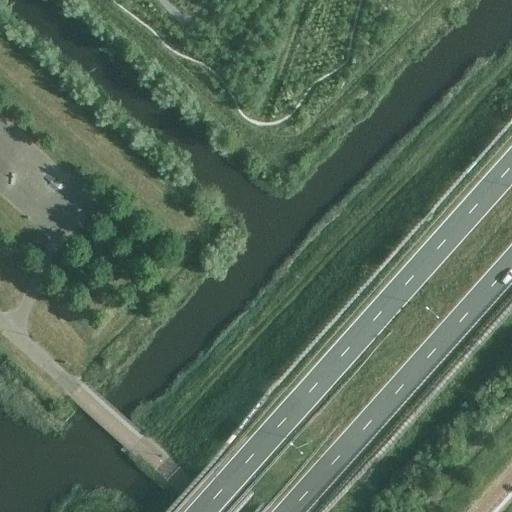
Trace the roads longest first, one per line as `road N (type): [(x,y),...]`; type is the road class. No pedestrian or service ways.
road 1 (trunk): [(511,164),(202,511)]
road 2 (trunk): [(292,511),(511,267)]
